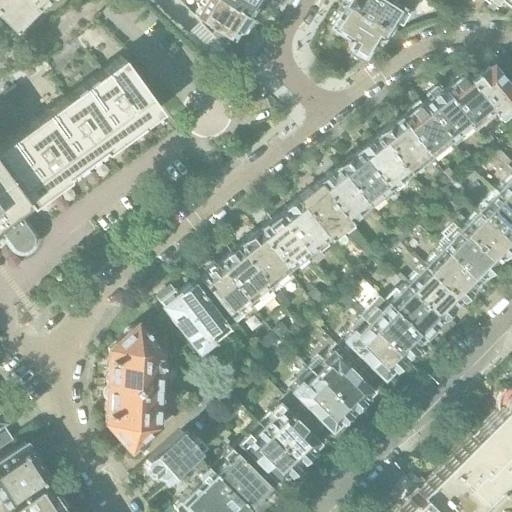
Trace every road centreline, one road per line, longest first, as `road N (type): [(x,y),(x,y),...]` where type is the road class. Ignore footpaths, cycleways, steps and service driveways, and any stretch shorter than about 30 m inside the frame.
road 1 (residential): [(320,117),(115,286),(62,347),(55,416),(122,511)]
road 2 (residential): [(318,511),(511,311)]
road 3 (residential): [(511,43),(464,36),(428,45),(385,66),(320,117)]
road 4 (residential): [(320,117),(278,61),(306,0)]
